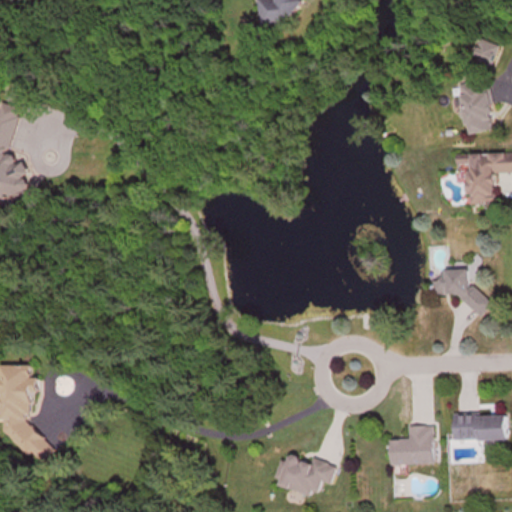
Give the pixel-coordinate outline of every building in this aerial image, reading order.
[(264,0),(266,29),(296,27),(311,0),(264,0)] [(473,136),(503,132),(491,46),(477,48),(482,85),(466,87),(473,136)] [(26,110),(7,105),(2,125),(0,125),(0,196),(5,197),(6,203),(15,201),(23,203),(36,202),(32,176),(33,171),(32,164),(22,165),(21,157),(14,155),(26,110)] [(511,155),(462,156),(462,166),(475,166),(475,208),(502,208),(502,175),(511,175),(511,155)] [(17,465),(50,460),(42,416),(45,416),(36,365),(2,371),(17,465)] [(511,416),(461,417),(461,443),(511,442),(511,416)] [(396,468),(440,468),(439,428),(414,428),(415,442),(396,443),(396,468)] [(343,467),(297,457),(295,466),(289,465),(283,490),(324,499),(327,486),(338,488),(343,467)]
